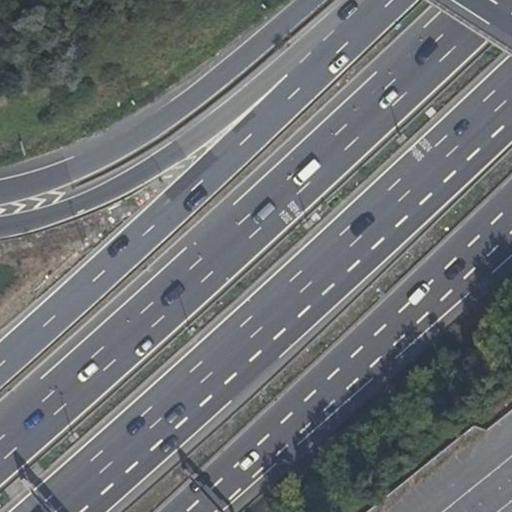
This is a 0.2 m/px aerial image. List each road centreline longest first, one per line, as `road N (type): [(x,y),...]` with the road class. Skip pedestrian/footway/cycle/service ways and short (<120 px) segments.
road 1 (motorway): [(490,0),(0,447)]
road 2 (motorway): [(54,511),(511,97)]
road 3 (motorway): [(185,511),(511,220)]
road 4 (motorway): [(297,77),(0,361)]
road 5 (unclassified): [(314,0),(170,120),(83,167),(0,193)]
road 6 (motorway): [(297,77),(190,152),(95,198),(0,226)]
